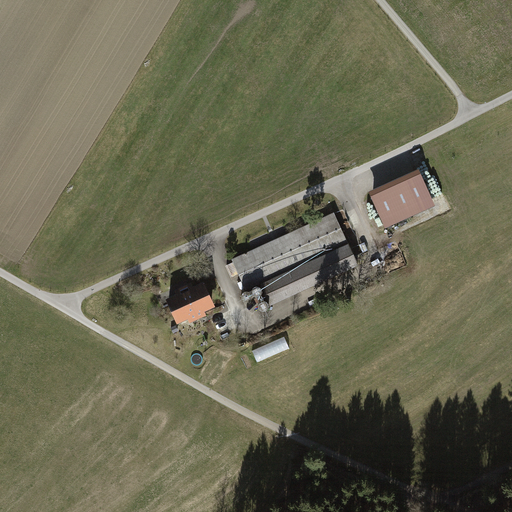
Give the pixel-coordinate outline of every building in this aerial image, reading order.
[(419,174),(373,195),(385,223),(431,202),(419,174)] [(234,259),(248,289),(266,280),(267,283),(261,286),(270,304),(357,264),(349,245),(275,279),(274,276),(348,242),(334,212),(234,259)] [(252,247),(289,231),(286,224),(249,240),(252,247)] [(180,295),(169,300),(179,321),(211,306),(202,285),(191,290),(189,285),(178,290),(180,295)] [(258,361),(290,347),(285,336),(253,350),(258,361)]
